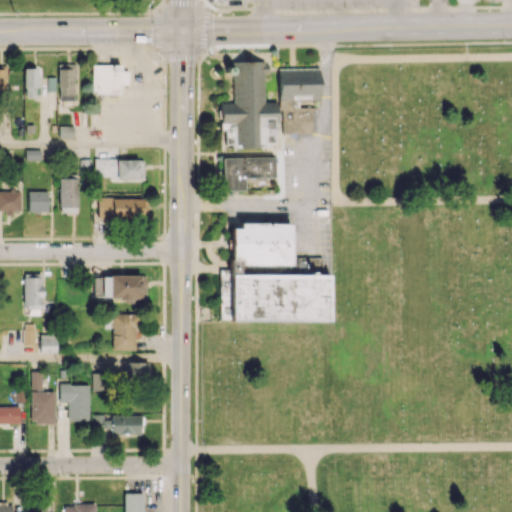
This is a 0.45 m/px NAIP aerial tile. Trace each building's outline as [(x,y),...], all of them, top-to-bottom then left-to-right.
[(274,101),(264,102),(263,61),(226,62),(226,74),(231,74),(232,103),(219,103),(219,130),(224,130),(224,147),(275,146),(274,101)] [(73,63),(57,64),(58,101),(74,100),(73,63)] [(120,65),(91,64),(91,94),(119,94),(119,84),(127,84),(127,71),(119,70),(120,65)] [(23,68),(23,96),(38,96),(37,68),(23,68)] [(311,133),(310,107),(297,107),(297,100),(319,100),(318,68),(278,69),(279,133),(311,133)] [(58,137),(72,138),(72,126),(58,125),(58,137)] [(39,160),(39,149),(24,149),(24,160),(39,160)] [(222,190),(243,190),(243,178),(272,177),(272,157),(222,157),(222,190)] [(93,178),(142,178),(142,159),(94,159),(93,178)] [(59,212),(77,211),(76,178),(58,178),(59,212)] [(0,211),(19,212),(19,191),(0,190),(0,211)] [(47,212),(46,190),(27,191),(27,212),(47,212)] [(146,198),(97,197),(96,214),(93,214),(93,218),(146,219),(146,198)] [(228,321),(327,322),(327,274),(319,274),(319,259),(301,258),(301,268),(306,268),(305,275),(238,274),(238,265),(289,266),(289,223),(238,222),(238,228),(230,228),(228,321)] [(22,307),(29,308),(28,314),(41,315),(42,274),(23,274),(22,307)] [(93,274),(92,298),(144,299),(144,276),(93,274)] [(133,314),(104,313),(103,327),(111,327),(110,350),(132,350),(133,314)] [(34,345),(35,323),(23,323),(22,344),(34,345)] [(39,352),(56,352),(55,334),(39,334),(39,352)] [(147,362),(125,361),(124,380),(147,380),(147,362)] [(53,391),(40,391),(41,371),(31,370),(29,423),(53,423),(53,391)] [(91,392),(103,392),(104,372),(91,372),(91,392)] [(89,420),(88,383),(58,384),(59,401),(66,401),(67,420),(89,420)] [(0,423),(18,423),(18,406),(0,406),(0,423)] [(140,415),(110,415),(110,417),(92,417),(91,430),(139,431),(140,415)] [(140,511),(141,492),(123,492),(123,511),(140,511)] [(93,511),(94,504),(64,503),(63,511),(93,511)]
